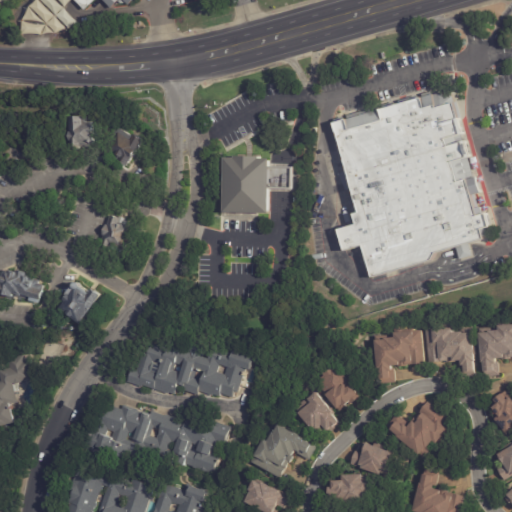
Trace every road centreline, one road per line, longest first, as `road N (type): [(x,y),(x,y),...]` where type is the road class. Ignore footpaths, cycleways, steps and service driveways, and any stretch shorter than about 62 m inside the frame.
road 1 (residential): [(33,511),(51,425),(109,349),(148,269),(183,143),(173,62)]
road 2 (residential): [(498,511),(479,464),(484,416),(458,384),(407,389),(361,426),(321,466),(316,511)]
road 3 (primary): [(406,0),(205,56)]
